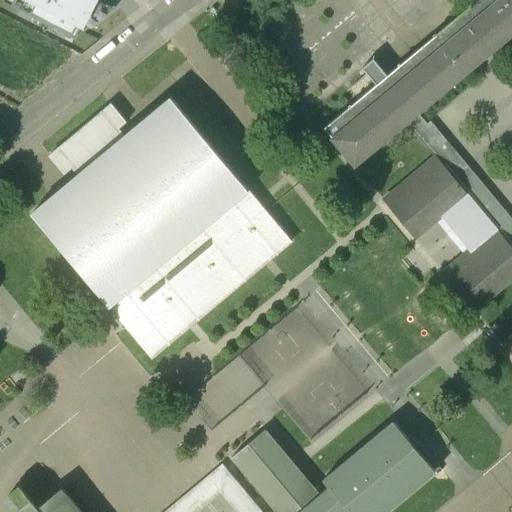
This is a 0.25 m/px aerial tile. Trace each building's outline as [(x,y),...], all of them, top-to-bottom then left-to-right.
[(83,32),(116,7),(101,0),(13,0),(11,5),(75,38),(79,30),(83,32)] [(376,85),(323,129),(354,165),(405,123),(417,113),(511,33),(511,0),(477,0),(387,76),(373,59),(362,68),(376,85)] [(289,241),(170,99),(124,137),(117,128),(125,122),(111,105),(50,156),(64,173),(72,166),(79,175),(33,213),(151,356),(289,241)] [(511,220),(430,122),(426,124),(417,113),(405,123),(435,158),(436,157),(466,194),(466,195),(495,230),(496,229),(511,248),(511,220)] [(435,158),(383,201),(414,237),(466,195),(466,194),(436,157),(435,158)] [(495,230),(466,195),(440,216),(452,231),(445,236),(450,242),(457,237),(469,251),(495,230)] [(469,251),(443,273),(474,309),(511,277),(511,248),(496,229),(495,230),(469,251)] [(351,382),(304,325),(262,359),(309,416),(351,382)] [(511,337),(503,345),(511,355),(511,337)] [(81,511),(59,486),(36,506),(18,484),(7,493),(23,511),(388,511),(437,471),(394,420),(323,479),(329,486),(320,494),(265,429),(232,457),(278,511),(81,511)] [(193,511),(220,490),(237,511),(262,511),(221,463),(162,511),(193,511)]
